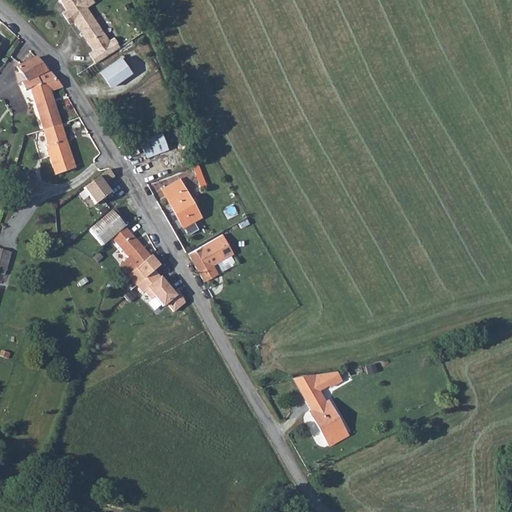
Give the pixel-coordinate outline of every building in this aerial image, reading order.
[(58,0),(65,11),(60,15),(66,23),(72,20),(92,51),(89,53),(94,63),(119,48),(113,38),(107,41),(102,33),(90,14),(85,7),(93,1),(91,0),(58,0)] [(96,11),(90,14),(102,33),(107,28),(96,11)] [(16,68),(25,81),(27,80),(45,71),(41,66),(35,58),(16,68)] [(118,58),(99,74),(109,87),(129,72),(118,58)] [(25,81),(20,82),(23,90),(29,88),(43,131),(60,125),(47,88),(59,85),(47,70),(45,71),(27,80),(25,81)] [(43,131),(47,146),(45,147),(54,175),(74,168),(60,125),(43,131)] [(139,141),(146,157),(167,149),(161,132),(139,141)] [(108,168),(82,186),(95,204),(110,193),(106,184),(114,178),(108,168)] [(20,178),(27,199),(39,194),(32,174),(20,178)] [(181,181),(163,191),(183,227),(201,217),(181,181)] [(110,212),(123,226),(126,224),(113,209),(110,212)] [(94,237),(98,242),(101,246),(111,238),(123,226),(110,212),(88,231),(94,237)] [(111,238),(128,257),(119,265),(126,275),(148,256),(123,226),(111,238)] [(222,235),(189,255),(204,282),(218,274),(213,264),(231,255),(225,237),(222,235)] [(94,237),(88,242),(92,246),(98,242),(94,237)] [(126,275),(136,286),(143,279),(154,270),(157,267),(148,256),(126,275)] [(172,292),(154,270),(143,279),(136,286),(142,293),(144,293),(150,301),(147,303),(153,311),(161,306),(162,307),(166,304),(172,313),(187,301),(177,289),(172,292)] [(326,375),(312,376),(320,389),(324,387),(327,390),(339,383),(334,374),(326,375)] [(312,376),(291,378),(297,389),(306,383),(308,386),(312,385),(316,391),(320,389),(312,376)] [(306,383),(297,389),(310,410),(322,402),(316,391),(312,385),(308,386),(306,383)] [(322,402),(310,410),(309,411),(312,418),(329,447),(348,437),(326,400),(322,402)]
